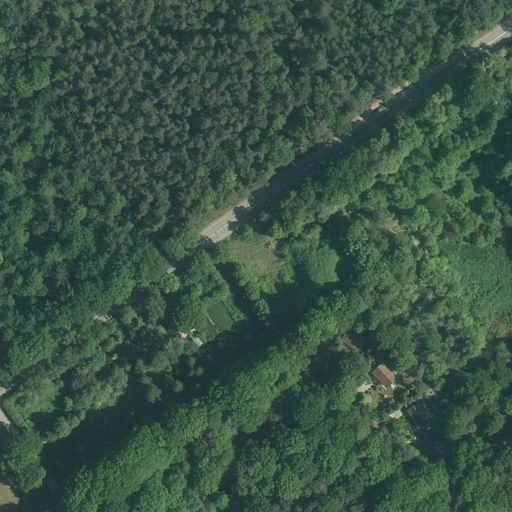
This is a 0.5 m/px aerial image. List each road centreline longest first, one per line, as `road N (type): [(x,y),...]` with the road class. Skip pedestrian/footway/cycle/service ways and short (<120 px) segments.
road 1 (secondary): [(0,389),(511,28)]
road 2 (unclassified): [(76,511),(0,398)]
